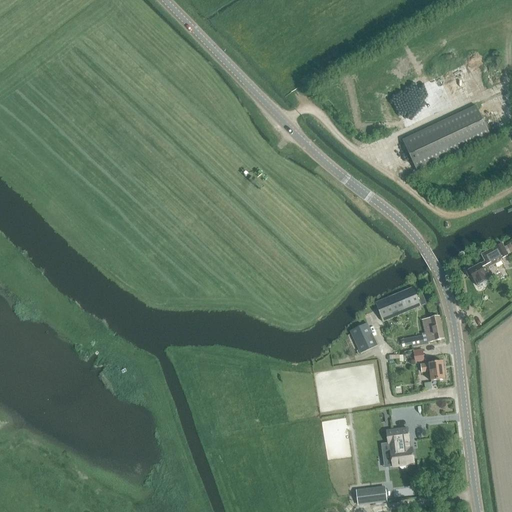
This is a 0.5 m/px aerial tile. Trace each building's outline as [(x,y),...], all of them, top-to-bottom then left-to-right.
[(475,107),(402,141),(417,172),(490,138),(475,107)] [(472,270),(470,267),(465,269),(468,277),(471,276),(474,282),(475,282),(477,286),(488,280),(486,276),(491,273),(489,268),(496,264),(494,260),(499,257),(500,259),(507,255),(502,244),(494,248),(482,255),(485,262),(472,270)] [(417,297),(413,288),(375,304),(383,322),(426,304),(422,295),(417,297)] [(427,343),(444,339),(439,317),(422,321),(427,343)] [(377,346),(367,324),(350,332),(360,354),(377,346)] [(412,348),(424,346),(422,336),(404,339),(405,347),(411,346),(412,348)] [(424,361),(422,350),(413,351),(414,362),(424,361)] [(431,382),(445,380),(443,362),(429,364),(421,365),(422,373),(430,372),(431,382)] [(401,466),(401,468),(403,469),(405,469),(407,467),(407,465),(414,464),(412,449),(409,450),(408,442),(409,442),(408,429),(387,431),(389,444),(391,444),(392,452),(391,452),(393,467),(401,466)] [(385,488),(357,491),(359,505),(387,502),(385,488)]
